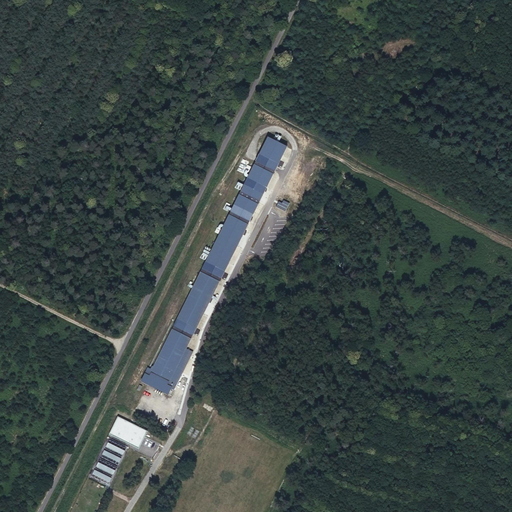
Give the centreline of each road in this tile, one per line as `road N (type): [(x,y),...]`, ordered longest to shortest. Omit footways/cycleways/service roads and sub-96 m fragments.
road 1 (track): [(511,236),(247,101)]
road 2 (track): [(0,283),(125,344)]
